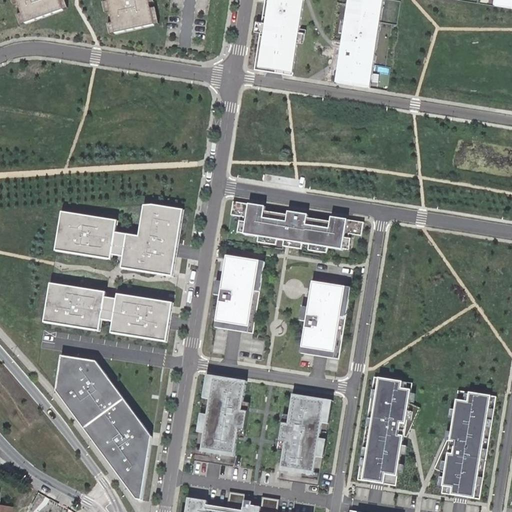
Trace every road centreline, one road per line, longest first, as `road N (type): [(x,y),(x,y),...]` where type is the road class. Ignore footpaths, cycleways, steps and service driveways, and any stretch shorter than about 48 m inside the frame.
road 1 (residential): [(511,121),(234,77)]
road 2 (residential): [(234,77),(41,47),(0,55)]
road 3 (tertiary): [(111,492),(0,352)]
road 4 (residential): [(190,362),(218,186)]
road 5 (residential): [(383,212),(355,388)]
road 6 (residential): [(190,362),(355,388)]
road 7 (residential): [(383,212),(218,186)]
road 8 (residential): [(165,511),(190,362)]
road 9 (residential): [(511,232),(383,212)]
road 10 (residential): [(355,388),(335,511)]
